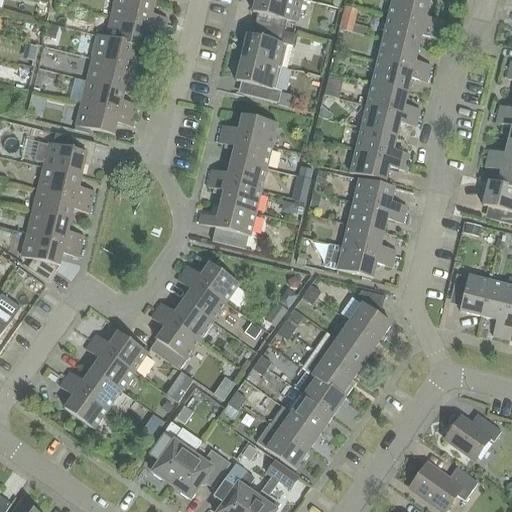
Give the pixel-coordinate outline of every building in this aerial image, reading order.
[(154,5),(132,0),(114,0),(111,18),(164,31),(167,20),(152,16),(154,5)] [(263,16),(260,27),(284,33),(286,21),(298,24),(303,2),(296,0),(255,0),(252,13),(263,16)] [(441,23),(425,19),(430,0),(392,0),(388,19),(439,31),(441,23)] [(164,31),(111,18),(106,39),(105,40),(135,47),(135,49),(143,51),(146,38),(162,42),(164,31)] [(388,19),(382,41),(418,50),(421,36),(437,40),(439,31),(388,19)] [(354,26),(352,34),(367,38),(369,30),(354,26)] [(247,36),(241,59),(281,69),(287,71),(293,48),(295,48),(297,37),(284,33),(260,27),(258,39),(247,36)] [(55,40),(58,30),(48,28),(45,37),(55,40)] [(105,40),(106,39),(97,37),(92,60),(145,73),(148,62),(133,59),(135,49),(135,47),(105,40)] [(382,41),(377,63),(428,76),(430,67),(415,63),(418,50),(382,41)] [(28,54),(36,56),(38,49),(29,47),(28,54)] [(341,62),(342,55),(333,53),(328,75),(335,77),(338,62),(341,62)] [(281,92),(287,71),(281,69),(241,59),(236,82),(246,85),(244,97),(278,105),(281,92)] [(145,73),(92,60),(86,82),(124,92),(127,81),(143,84),(145,73)] [(428,76),(377,63),(372,85),(407,94),(410,81),(426,84),(428,76)] [(341,80),(329,77),(327,87),(338,90),(341,80)] [(124,92),(86,82),(81,105),(135,118),(137,107),(122,103),(124,92)] [(372,85),(366,108),(417,120),(419,111),(404,107),(407,94),(372,85)] [(135,118),(81,105),(75,128),(114,137),(116,125),(132,129),(135,118)] [(511,110),(500,107),(498,116),(511,119),(511,110)] [(332,117),(321,108),(319,118),(329,121),(332,117)] [(366,108),(361,130),(396,138),(400,125),(415,129),(417,120),(366,108)] [(511,119),(498,116),(496,125),(511,129),(508,142),(511,142),(511,119)] [(223,127),(221,136),(272,149),(278,126),(242,117),(238,131),(223,127)] [(361,130),(356,152),(407,164),(409,155),(393,152),(396,138),(361,130)] [(316,133),(314,140),(322,142),(323,134),(316,133)] [(38,144),(33,163),(44,166),(43,169),(81,178),(84,166),(89,167),(91,158),(92,158),(95,147),(96,145),(55,135),(52,147),(48,146),(48,147),(38,144)] [(272,149),(221,136),(219,145),(234,149),(231,162),(267,171),(272,149)] [(511,142),(508,142),(505,155),(489,152),(487,160),(511,166),(511,142)] [(407,164),(356,152),(350,175),(386,183),(389,169),(404,173),(407,164)] [(511,166),(487,160),(485,169),(501,173),(498,185),(488,183),(488,184),(511,189),(511,166)] [(210,180),(261,193),(267,171),(231,162),(228,176),(212,172),(210,180)] [(43,169),(37,191),(91,204),(94,193),(78,189),(81,178),(43,169)] [(316,182),(324,184),(326,175),(318,173),(316,182)] [(311,181),(310,181),(298,178),(296,187),(308,190),(311,181)] [(256,215),(261,193),(210,180),(208,189),(223,193),(220,206),(256,215)] [(358,181),(353,204),(404,217),(406,208),(391,204),(394,190),(358,181)] [(511,189),(488,184),(482,207),(493,210),(490,221),(511,226),(511,189)] [(37,191),(32,213),(70,222),(73,211),(88,215),(91,204),(37,191)] [(318,209),(321,198),(313,196),(310,207),(318,209)] [(302,217),(305,202),(294,200),(293,201),(290,214),(302,217)] [(404,217),(353,204),(348,226),(383,235),(387,222),(402,225),(404,217)] [(249,238),(250,238),(256,215),(220,206),(217,220),(201,216),(199,225),(215,229),(215,230),(212,243),(245,251),(249,238)] [(32,213),(27,235),(80,248),(83,237),(68,234),(70,222),(32,213)] [(465,224),(465,225),(463,235),(478,239),(481,228),(465,224)] [(383,235),(348,226),(342,249),(394,261),(396,252),(380,248),(383,235)] [(27,269),(48,284),(59,268),(62,256),(78,259),(80,248),(27,235),(21,258),(33,261),(27,269)] [(329,246),(324,268),(337,271),(337,272),(373,280),(376,266),(392,270),(394,261),(342,249),(329,246)] [(299,255),(297,264),(305,266),(307,257),(299,255)] [(188,268),(183,276),(226,306),(240,286),(209,265),(201,277),(188,268)] [(26,275),(20,271),(17,275),(23,279),(26,275)] [(226,306),(183,276),(178,283),(191,292),(183,304),(213,324),(226,306)] [(482,319),(491,283),(468,277),(468,279),(456,276),(450,299),(462,302),(459,313),(482,319)] [(294,278),(287,282),(289,290),(297,291),(300,284),(294,278)] [(511,294),(511,288),(491,283),(482,319),(496,322),(492,338),(501,340),(511,294)] [(316,301),(321,295),(310,288),(306,294),(316,301)] [(362,306),(349,324),(378,344),(391,326),(378,316),(381,312),(385,299),(361,293),(355,301),(362,306)] [(316,301),(306,294),(301,300),(302,301),(312,308),(316,301)] [(511,294),(501,340),(509,342),(511,331),(511,294)] [(157,313),(200,343),(213,324),(183,304),(175,315),(162,306),(157,313)] [(277,305),(266,321),(275,328),(287,312),(277,305)] [(0,338),(14,319),(0,309),(0,338)] [(180,373),(187,363),(200,343),(157,313),(152,321),(165,330),(157,342),(157,343),(150,352),(180,373)] [(281,329),(291,336),(296,330),(286,323),(281,329)] [(349,324),(337,342),(366,362),(378,344),(349,324)] [(255,342),(261,333),(250,325),(244,335),(255,342)] [(281,329),(277,336),(287,343),(291,336),(281,329)] [(96,337),(91,344),(134,374),(148,355),(118,334),(109,346),(96,337)] [(366,362),(337,342),(336,342),(327,335),(314,352),(353,380),(366,362)] [(134,374),(91,344),(86,351),(99,360),(91,372),(121,393),(134,374)] [(342,396),(353,380),(314,352),(301,371),(305,374),(315,381),(316,380),(341,397),(342,396)] [(271,365),(261,358),(256,365),(267,372),(271,365)] [(256,365),(252,371),(262,378),(267,372),(256,365)] [(108,412),(121,393),(91,372),(83,383),(70,374),(65,381),(108,412)] [(346,399),(342,396),(341,397),(316,380),(315,381),(305,374),(294,391),(303,398),(303,397),(332,418),(346,399)] [(193,382),(183,375),(167,398),(178,404),(193,382)] [(94,431),(108,412),(65,381),(59,389),(72,398),(64,410),(94,431)] [(237,394),(236,394),(232,400),(242,407),(246,401),(237,394)] [(303,397),(303,398),(291,415),(320,435),(332,418),(303,397)] [(242,407),(232,400),(227,406),(228,407),(238,413),(242,407)] [(166,404),(162,410),(168,414),(172,408),(166,404)] [(191,412),(184,407),(176,419),(182,424),(191,412)] [(320,435),(291,415),(291,416),(281,408),(269,426),(308,453),(320,435)] [(132,416),(126,424),(133,429),(139,421),(132,416)] [(470,426),(460,419),(444,441),(475,462),(490,441),(494,444),(501,433),(477,416),(470,426)] [(153,442),(165,425),(153,417),(141,434),(153,442)] [(190,438),(171,425),(171,424),(153,449),(164,456),(151,474),(171,487),(192,456),(182,449),(190,438)] [(308,453),(269,426),(256,445),(295,472),(308,453)] [(250,462),(256,453),(249,448),(242,457),(250,462)] [(192,456),(171,487),(190,501),(202,483),(212,490),(230,465),(211,452),(203,463),(192,456)] [(290,491),(298,480),(274,463),(266,474),(271,478),(279,483),(290,491)] [(448,481),(427,466),(409,490),(439,511),(445,511),(456,497),(464,503),(478,485),(456,469),(448,481)] [(218,511),(247,511),(257,498),(246,491),(254,480),(235,467),(218,491),(228,499),(218,511)] [(268,498),(279,483),(271,478),(257,498),(247,511),(275,511),(280,506),(268,498)] [(0,511),(6,511),(11,506),(0,498),(0,511)]
